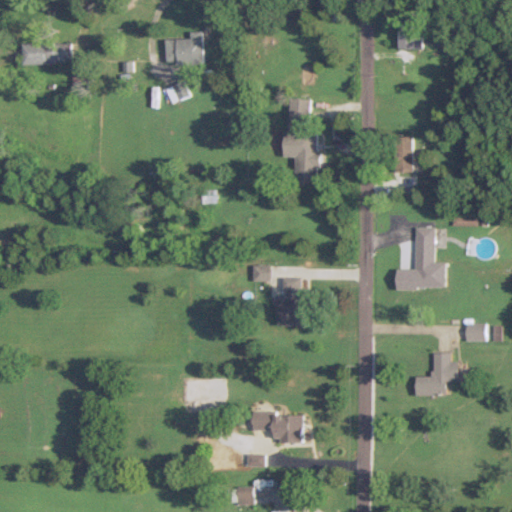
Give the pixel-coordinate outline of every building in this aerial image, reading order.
[(168,38),(168,63),(204,63),(204,30),(192,30),(192,38),(168,38)] [(403,48),(423,48),(423,30),(403,30),(403,48)] [(25,41),(25,62),(73,62),(73,41),(25,41)] [(173,101),(191,94),(185,81),(168,88),(173,101)] [(293,118),(310,118),(310,98),(293,98),(293,118)] [(299,179),(320,179),(320,130),(299,130),(299,179)] [(414,135),(397,135),(397,171),(414,171),(414,135)] [(417,273),(435,273),(435,226),(417,226),(417,273)] [(468,254),(494,256),(495,238),(469,237),(468,254)] [(272,264),(257,264),(257,278),(272,278),(272,264)] [(304,325),(304,276),(282,276),(282,325),(304,325)] [(470,338),(488,338),(488,322),(470,322),(470,338)] [(436,375),(418,375),(418,395),(450,394),(450,379),(460,379),(460,361),(454,361),(454,351),(436,351),(436,375)] [(306,411),(255,411),(255,429),(277,429),(276,441),(306,441),(306,411)]
